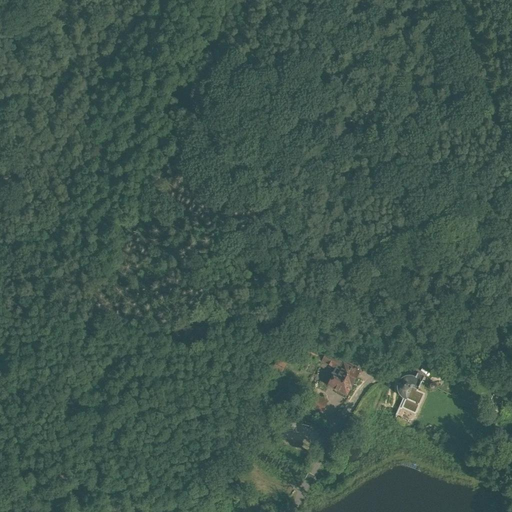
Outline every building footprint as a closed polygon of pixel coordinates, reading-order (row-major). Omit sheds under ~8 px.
[(326,355),(304,343),(301,349),(319,358),(318,359),(322,362),(326,355)] [(340,362),(326,355),(322,362),(336,369),(340,362)] [(287,361),(278,356),(273,366),(282,371),(287,361)] [(359,372),(343,364),(336,378),(333,376),(328,386),(346,396),(351,387),(359,372)] [(403,399),(399,407),(406,410),(415,415),(424,394),(417,391),(424,377),(417,374),(415,378),(410,377),(405,377),(401,380),(398,384),(397,389),(398,394),(401,398),(403,399)] [(436,388),(436,387),(436,385),(435,384),(433,383),(432,382),(430,383),(429,384),(428,385),(428,387),(428,388),(429,390),(430,391),(432,391),(433,391),(435,390),(436,388)] [(316,396),(310,407),(321,413),(327,402),(316,396)] [(321,413),(310,407),(307,412),(317,418),(321,413)] [(311,425),(303,421),(301,426),(309,430),(311,425)] [(288,431),(279,427),(276,434),(285,438),(288,431)] [(256,511),(259,506),(247,503),(243,511),(251,511),(256,511)]
